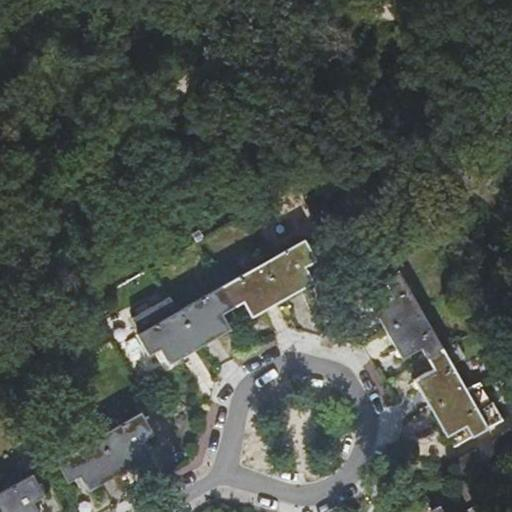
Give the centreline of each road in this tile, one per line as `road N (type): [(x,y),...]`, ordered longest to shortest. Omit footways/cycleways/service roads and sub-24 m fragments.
road 1 (track): [(0,292),(136,135),(234,51),(327,17),(419,12),(480,28),(511,24)]
road 2 (residential): [(267,494),(321,497),(361,462),(363,408),(327,369),(288,363),(253,380),(232,413),(225,475)]
road 3 (track): [(203,0),(259,82),(471,183)]
